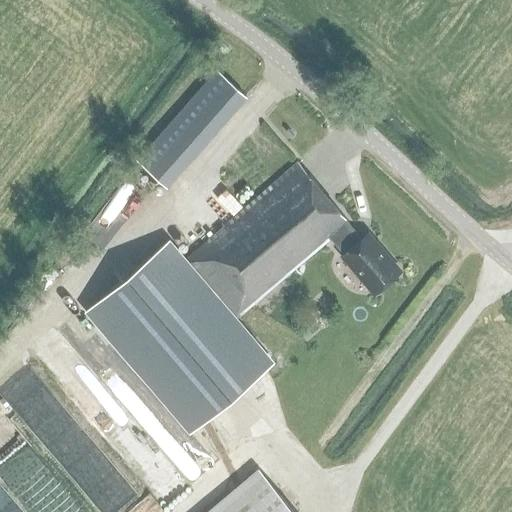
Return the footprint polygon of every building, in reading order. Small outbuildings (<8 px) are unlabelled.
[(216,70),(136,162),(167,188),(247,96),(216,70)] [(185,259),(194,270),(190,274),(181,263),(165,244),(89,309),(193,430),(269,366),(229,320),(234,316),(236,319),(330,239),(343,254),(342,255),(374,293),(399,272),(367,234),(355,244),(350,238),(356,233),(348,223),(349,223),(297,162),(185,259)] [(39,355),(128,462),(150,444),(61,336),(39,355)] [(156,392),(139,374),(117,395),(133,412),(156,392)] [(212,511),(292,511),(259,472),(212,511)]
